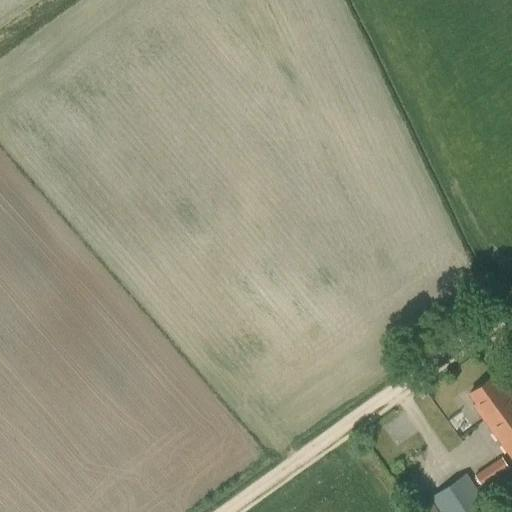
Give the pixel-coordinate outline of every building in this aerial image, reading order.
[(455,303),(448,308),(452,313),(458,308),(455,303)] [(481,418),(491,430),(511,415),(511,397),(509,394),(507,396),(493,377),(468,394),(484,416),(481,418)] [(511,415),(491,430),(511,459),(511,458),(511,415)] [(502,457),(474,476),(481,486),(509,468),(502,457)] [(490,511),(466,473),(429,497),(439,511),(490,511)]
